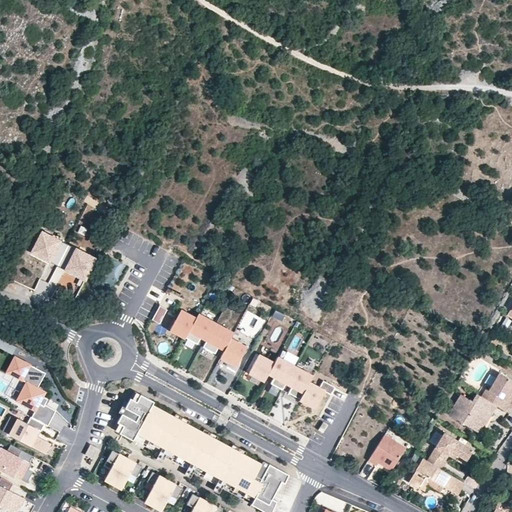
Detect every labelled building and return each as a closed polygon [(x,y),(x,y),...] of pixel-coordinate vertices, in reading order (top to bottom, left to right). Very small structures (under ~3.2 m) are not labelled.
[(269,131),(267,130),(266,129),(263,129),(259,132),(257,137),(265,141),(266,139),(269,137),(270,135),(269,131)] [(31,255),(59,270),(71,248),(43,232),(31,255)] [(59,270),(88,285),(100,263),(71,248),(59,270)] [(118,278),(125,266),(116,261),(109,273),(118,278)] [(159,305),(151,319),(159,323),(167,309),(159,305)] [(185,337),(196,318),(180,310),(170,329),(185,337)] [(208,337),(215,323),(198,314),(196,318),(185,337),(197,344),(201,337),(203,334),(208,337)] [(511,321),(506,318),(502,326),(511,331),(511,321)] [(230,338),(233,333),(215,323),(208,337),(207,340),(203,347),(215,353),(219,346),(220,343),(226,346),(230,338)] [(246,347),(230,338),(226,346),(224,349),(220,356),(237,365),(246,347)] [(249,372),(264,380),(268,373),(270,370),(274,362),(258,354),(249,372)] [(32,417),(44,423),(47,425),(55,409),(44,404),(47,398),(42,395),(44,392),(36,388),(44,372),(16,357),(8,371),(27,381),(17,400),(36,409),(32,417)] [(288,379),(295,366),(277,357),(274,362),(270,370),(276,373),(274,376),(270,383),(282,389),(286,382),(288,379)] [(309,382),(312,376),(295,366),(288,379),(293,382),(292,385),(288,393),(300,399),(309,382)] [(511,379),(499,372),(488,390),(485,388),(480,396),(497,406),(506,411),(511,403),(511,400),(511,379)] [(309,382),(300,399),(315,408),(325,391),(331,394),(335,387),(323,380),(319,387),(309,382)] [(140,394),(134,391),(130,398),(136,401),(140,394)] [(497,406),(480,396),(476,393),(472,401),(460,394),(448,414),(477,432),(489,412),(492,414),(497,406)] [(173,416),(152,405),(153,401),(140,394),(136,401),(130,398),(125,407),(121,414),(117,422),(123,425),(119,433),(133,440),(134,437),(137,432),(149,439),(165,448),(178,455),(193,463),(206,470),(222,479),(235,486),(246,491),(255,496),(252,501),(251,503),(266,511),(270,511),(276,501),(261,493),(266,485),(276,490),(281,481),(284,482),(288,474),(268,463),(267,467),(261,463),(259,467),(254,465),(248,462),(250,459),(250,458),(244,455),(231,447),(216,439),(202,432),(187,424),(173,416)] [(480,433),(492,414),(489,412),(477,432),(480,433)] [(189,421),(175,413),(173,416),(187,424),(189,421)] [(32,417),(30,416),(27,423),(17,418),(9,434),(45,453),(50,444),(34,436),(38,429),(40,430),(44,423),(32,417)] [(117,422),(113,429),(119,433),(123,425),(117,422)] [(323,433),(328,426),(324,423),(319,431),(323,433)] [(216,439),(217,436),(204,429),(202,432),(216,439)] [(149,439),(137,432),(134,437),(147,444),(149,439)] [(444,432),(427,460),(441,469),(448,456),(451,452),(467,461),(473,449),(465,444),(458,440),(444,432)] [(406,448),(385,435),(368,460),(376,466),(378,463),(391,471),(406,448)] [(0,467),(26,482),(32,471),(28,469),(25,467),(28,462),(32,455),(10,443),(6,450),(0,446),(0,467)] [(246,451),(232,444),(231,447),(244,455),(246,451)] [(93,459),(98,450),(89,445),(84,454),(93,459)] [(178,455),(165,448),(163,452),(176,459),(178,455)] [(112,484),(127,458),(112,449),(106,460),(113,463),(104,479),(112,484)] [(467,461),(451,452),(448,456),(464,465),(467,461)] [(418,465),(423,458),(415,453),(410,460),(418,465)] [(136,476),(142,466),(127,458),(112,484),(121,489),(130,473),(136,476)] [(441,469),(427,460),(423,458),(418,465),(408,482),(418,488),(419,487),(426,476),(444,486),(458,495),(465,483),(441,469)] [(206,470),(193,463),(191,467),(204,474),(206,470)] [(167,479),(152,471),(146,482),(153,485),(144,501),(153,506),(167,479)] [(444,486),(426,476),(419,487),(425,491),(428,485),(440,492),(444,486)] [(0,506),(10,511),(20,511),(27,499),(18,495),(17,497),(15,496),(16,493),(12,491),(15,485),(3,478),(0,484),(0,485),(3,487),(0,491),(0,506)] [(176,498),(182,488),(167,479),(153,506),(161,510),(170,494),(176,498)] [(235,486),(222,479),(220,483),(233,490),(235,486)] [(402,481),(399,479),(391,492),(394,494),(402,481)] [(281,481),(276,490),(280,492),(284,482),(281,481)] [(261,493),(276,501),(280,492),(276,490),(266,485),(261,493)] [(246,491),(235,486),(233,490),(243,496),(246,491)] [(246,491),(243,496),(252,501),(255,496),(246,491)] [(201,511),(207,501),(192,493),(186,503),(193,507),(189,511),(201,511)] [(220,511),(222,509),(207,501),(201,511),(220,511)]
